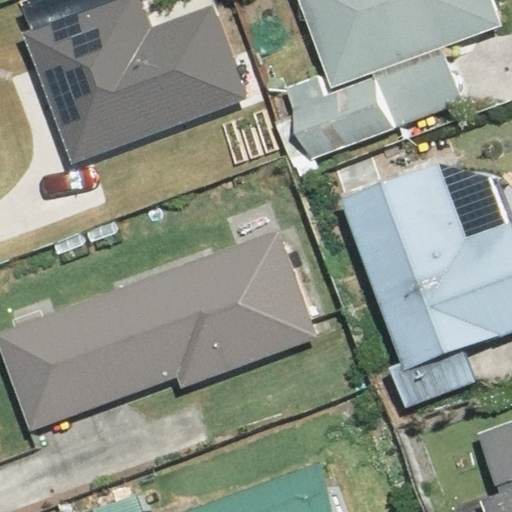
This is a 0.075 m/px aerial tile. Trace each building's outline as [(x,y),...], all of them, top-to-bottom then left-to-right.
[(158,0),(112,0),(39,26),(86,159),(264,97),(229,0),(208,0),(164,16),(158,0)] [(318,0),(349,91),(511,36),(511,11),(508,0),(318,0)] [(511,232),(488,241),(460,163),(360,199),(418,360),(387,372),(402,414),(490,383),(481,358),(511,346),(511,232)] [(335,340),(293,228),(10,334),(45,429),(191,375),(197,392),(335,340)] [(511,511),(511,425),(490,433),(511,492),(511,494),(491,502),(494,511),(511,511)] [(357,511),(343,468),(199,511),(357,511)] [(164,511),(156,489),(94,511),(164,511)]
